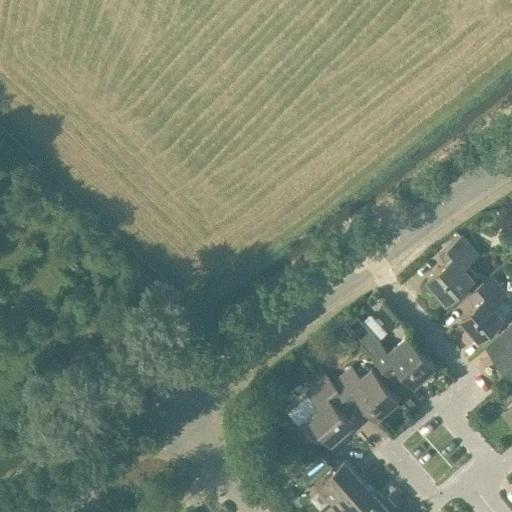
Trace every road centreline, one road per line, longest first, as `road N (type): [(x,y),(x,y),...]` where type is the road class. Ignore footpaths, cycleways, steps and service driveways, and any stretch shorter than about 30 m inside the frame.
road 1 (residential): [(511,164),(222,372),(178,422)]
road 2 (residential): [(489,466),(450,420),(448,405),(467,386),(466,371),(398,295)]
road 3 (residential): [(178,422),(127,447),(39,511)]
